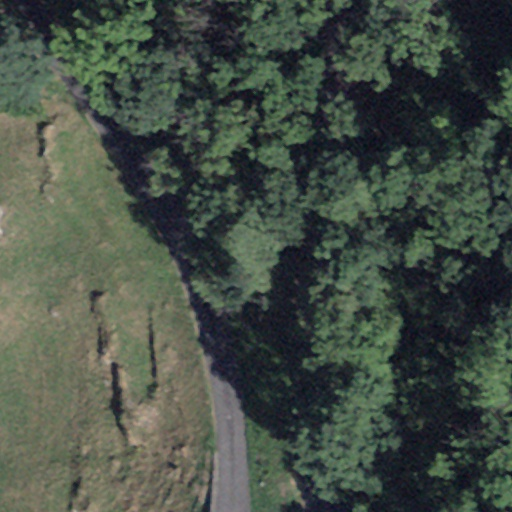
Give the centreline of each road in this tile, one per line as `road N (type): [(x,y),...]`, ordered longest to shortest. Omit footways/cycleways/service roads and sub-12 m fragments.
road 1 (unclassified): [(26,0),(159,198),(206,289),(224,385),(231,511)]
road 2 (unclassified): [(324,511),(305,363),(335,0)]
